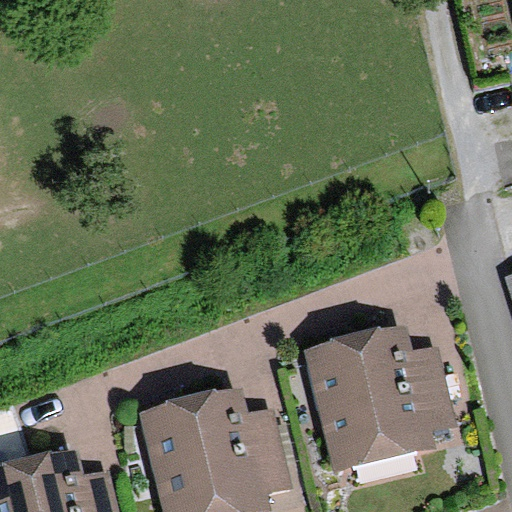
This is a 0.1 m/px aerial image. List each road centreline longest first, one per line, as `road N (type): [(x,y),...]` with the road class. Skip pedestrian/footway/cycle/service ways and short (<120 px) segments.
road 1 (unknown): [(463,206),(474,118),(448,0)]
road 2 (residential): [(463,206),(511,406)]
